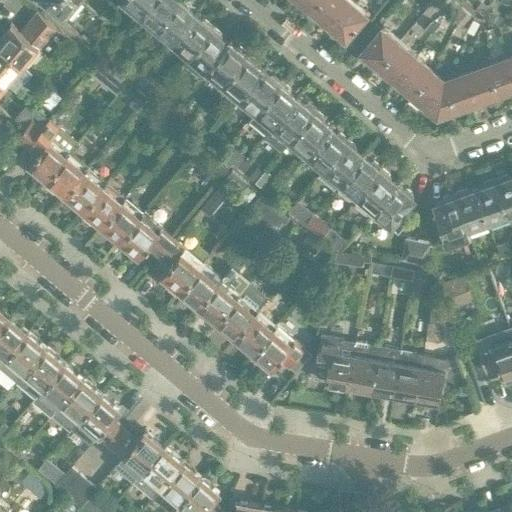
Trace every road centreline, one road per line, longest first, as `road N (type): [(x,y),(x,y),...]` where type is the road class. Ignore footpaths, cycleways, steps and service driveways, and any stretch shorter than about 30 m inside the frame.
road 1 (residential): [(0,227),(241,427),(274,442),(363,458)]
road 2 (residential): [(245,0),(424,150),(453,151),(511,130)]
road 3 (residential): [(363,458),(421,466),(511,437)]
